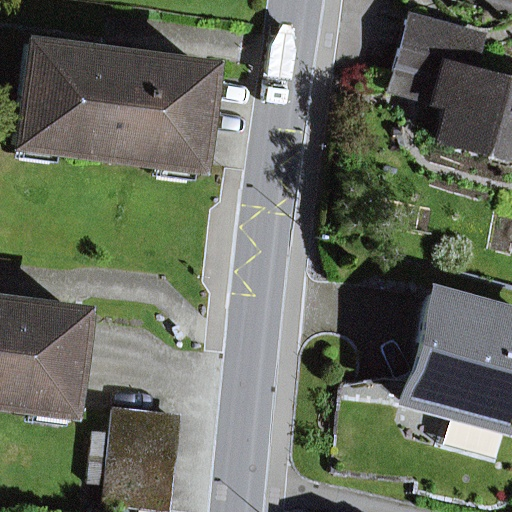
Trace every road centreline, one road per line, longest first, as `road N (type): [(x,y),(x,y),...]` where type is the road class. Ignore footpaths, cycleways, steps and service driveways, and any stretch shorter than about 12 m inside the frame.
road 1 (secondary): [(294,0),(238,483)]
road 2 (residential): [(238,483),(364,511)]
